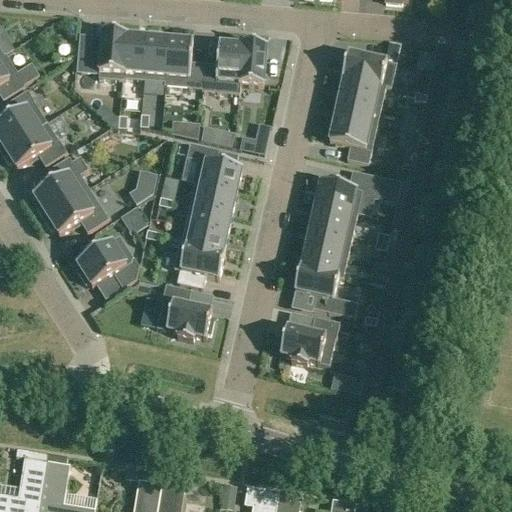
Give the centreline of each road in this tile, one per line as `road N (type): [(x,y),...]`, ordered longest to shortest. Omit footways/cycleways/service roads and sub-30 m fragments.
road 1 (residential): [(225,426),(317,24)]
road 2 (residential): [(46,0),(317,24)]
road 3 (tertiary): [(458,498),(225,426)]
road 4 (residential): [(92,393),(88,348),(0,209)]
road 5 (tertiary): [(225,426),(92,393)]
